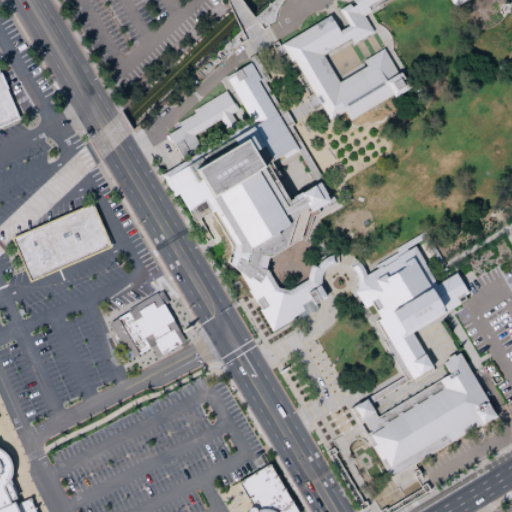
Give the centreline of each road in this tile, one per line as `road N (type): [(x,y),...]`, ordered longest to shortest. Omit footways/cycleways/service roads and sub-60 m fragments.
road 1 (tertiary): [(26,0),(226,335)]
road 2 (tertiary): [(245,368),(330,511)]
